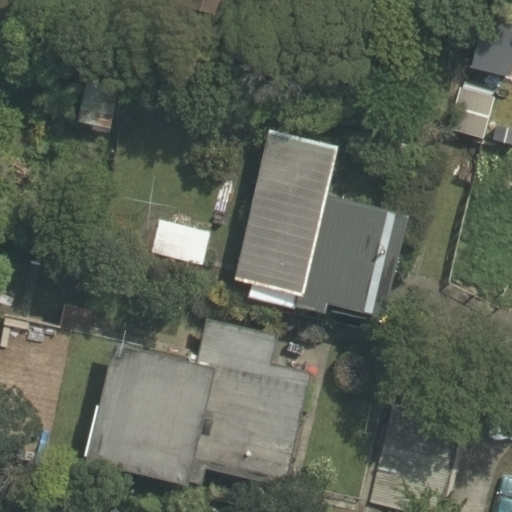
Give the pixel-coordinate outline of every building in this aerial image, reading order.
[(159,0),(262,27),(269,0),(159,0)] [(328,304),(386,317),(409,216),(330,199),(342,148),(272,132),(238,281),(251,284),(249,296),(325,314),(328,304)] [(152,256),(205,266),(212,232),(159,222),(152,256)] [(193,354),(105,340),(89,447),(288,477),(304,372),(278,368),(284,330),(198,317),(193,354)] [(363,435),(348,494),(419,511),(452,511),(466,462),(363,435)]
